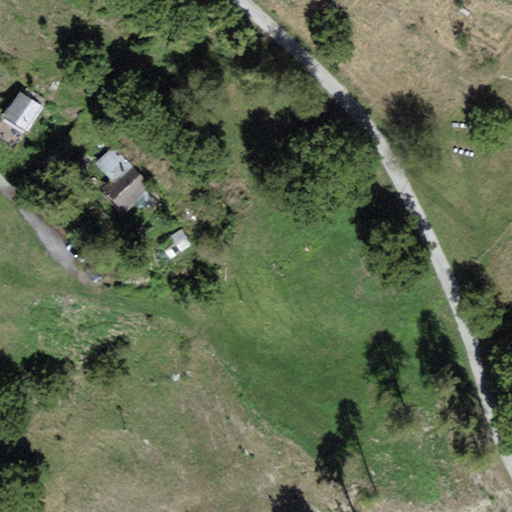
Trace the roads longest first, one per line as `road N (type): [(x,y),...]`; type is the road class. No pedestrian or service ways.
road 1 (track): [(511,447),(439,255),(378,139),(242,0)]
road 2 (track): [(85,284),(0,186)]
